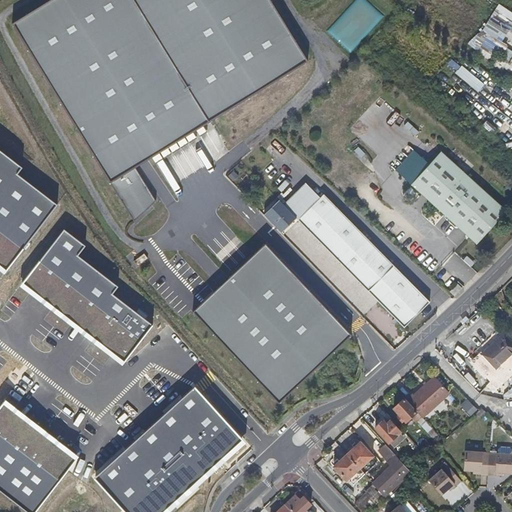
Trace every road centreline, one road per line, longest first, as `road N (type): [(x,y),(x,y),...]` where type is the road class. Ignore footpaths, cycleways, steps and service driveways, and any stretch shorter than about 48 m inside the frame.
road 1 (unknown): [(392,115),(383,148),(387,190),(467,298)]
road 2 (secondary): [(381,380),(511,255)]
road 3 (secondary): [(381,380),(278,444)]
